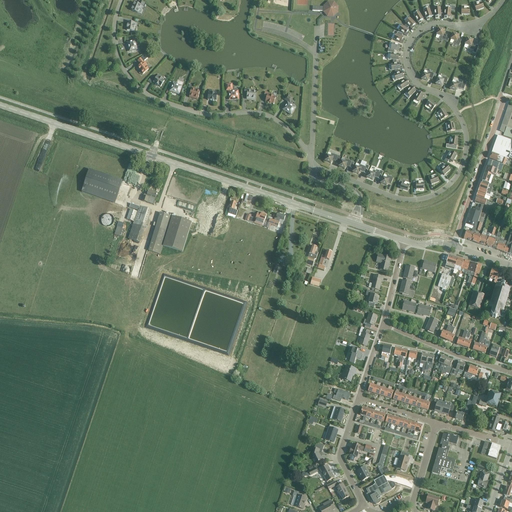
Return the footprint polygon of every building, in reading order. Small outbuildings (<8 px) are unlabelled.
[(135,3),(131,11),(138,13),(140,9),(141,10),(143,6),(144,3),(140,1),(139,5),(135,3)] [(484,9),(481,1),(473,4),(476,12),(484,9)] [(337,8),(337,7),(334,4),(333,4),(328,3),(325,7),(324,7),(312,7),(312,11),(324,12),(325,13),(325,14),(326,15),(327,15),(328,16),(333,16),(337,13),(337,12),(337,8)] [(440,6),(434,6),(435,19),(438,19),(438,17),(441,16),(441,14),(443,14),(442,11),(440,11),(440,6)] [(445,6),(444,19),(446,19),(447,17),(450,17),(451,11),(454,11),(454,8),(451,7),(445,6)] [(428,7),(423,9),(427,21),(429,20),(429,18),(432,17),(428,7)] [(469,15),(469,7),(461,7),(461,15),(469,15)] [(418,11),(412,14),(419,24),(421,23),(420,21),(423,20),(418,11)] [(408,17),(403,21),(412,30),(414,28),(413,26),(415,24),(408,17)] [(137,24),(128,22),(128,25),(127,25),(127,28),(127,31),(134,32),(134,29),(135,27),(136,27),(137,24)] [(400,25),(396,30),(407,36),(408,34),(407,33),(408,30),(407,29),(408,27),(405,25),(404,27),(400,25)] [(438,29),(435,38),(445,41),(447,42),(449,38),(446,38),(447,36),(443,35),(445,31),(438,29)] [(393,34),(391,39),(403,44),(404,42),(402,41),(403,38),(402,37),(403,35),(398,33),(397,35),(393,34)] [(459,36),(453,34),(450,43),(459,46),(461,41),(458,39),(459,36)] [(476,54),(478,46),(472,44),(473,41),(467,39),(464,48),(473,51),(473,52),(476,54)] [(136,41),(128,43),(130,51),(136,50),(136,47),(140,46),(138,40),(136,41)] [(388,49),(388,52),(394,53),(394,51),(398,52),(399,49),(401,49),(402,46),(390,43),(388,49)] [(141,65),(138,68),(143,74),(148,70),(145,66),(147,65),(145,62),(144,61),(147,58),(145,55),(141,59),(144,63),(141,65)] [(434,74),(424,71),(421,80),(427,82),(429,79),(432,80),(433,78),(434,74)] [(403,72),(391,76),(393,82),(403,78),(402,75),(404,74),(403,72)] [(161,77),(158,75),(153,83),(156,84),(158,86),(160,87),(164,81),(162,80),(160,79),(161,77)] [(448,79),(438,76),(435,85),(442,87),(443,83),(446,84),(448,79)] [(407,80),(397,87),(400,92),(409,86),(407,83),(409,82),(407,80)] [(453,80),(450,89),(456,91),(457,88),(464,90),(466,83),(463,82),(462,84),(453,80)] [(174,83),(170,92),(179,95),(182,87),(177,85),(177,84),(174,83)] [(232,84),(226,85),(226,91),(229,91),(229,100),(238,99),(237,92),(237,90),(232,91),(232,84)] [(413,86),(404,95),(408,99),(415,92),(413,90),(415,88),(413,86)] [(192,88),(190,96),(198,99),(199,92),(195,91),(195,89),(192,88)] [(251,90),(248,90),(245,90),(244,93),(247,93),(247,98),(255,99),(256,92),(251,92),(251,90)] [(212,92),(209,91),(208,100),(210,101),(213,101),(216,101),(217,94),(214,94),(212,93),(212,92)] [(419,91),(413,102),(418,105),(421,101),(423,98),(423,96),(421,95),(422,93),(419,91)] [(273,105),(275,98),(273,97),(271,96),(271,95),(265,93),(264,95),(267,96),(265,102),(268,103),(271,104),(273,105)] [(290,103),(293,99),(288,96),(285,100),(288,102),(284,110),(291,114),(294,108),(290,106),(292,104),(290,103)] [(425,107),(431,112),(436,105),(430,100),(425,107)] [(443,110),(436,114),(441,121),(447,116),(443,110)] [(453,123),(445,125),(447,133),(455,131),(453,123)] [(504,133),(503,136),(511,138),(511,129),(506,128),(505,131),(504,133)] [(491,154),(507,159),(508,159),(508,160),(509,159),(511,160),(511,140),(498,136),(491,154)] [(456,147),(457,147),(458,139),(450,137),(449,145),(446,145),(446,148),(456,150),(456,147)] [(457,155),(450,151),(446,158),(449,160),(453,162),(457,155)] [(328,153),(325,161),(331,164),(332,161),(335,162),(336,161),(339,162),(340,158),(337,156),(328,153)] [(507,159),(491,154),(490,159),(501,163),(505,165),(507,159)] [(346,166),(349,167),(352,168),(354,163),(342,158),(339,167),(345,169),(346,166)] [(496,171),(498,171),(501,172),(503,166),(489,161),(487,167),(496,171)] [(366,174),(369,167),(366,165),(365,167),(356,164),(352,172),(359,175),(360,172),(366,174)] [(450,170),(445,164),(439,169),(444,176),(450,170)] [(496,171),(487,167),(485,173),(491,176),(493,176),(496,177),(498,171),(496,171)] [(379,173),(370,169),(366,178),(373,180),(374,177),(380,180),(383,172),(380,171),(379,173)] [(89,170),(82,192),(115,203),(122,181),(89,170)] [(485,173),(482,181),(488,184),(490,179),(492,180),(493,176),(491,176),(485,173)] [(384,175),(380,184),(386,186),(388,183),(391,184),(393,178),(384,175)] [(439,182),(436,175),(428,178),(431,185),(439,182)] [(400,189),(408,191),(410,184),(403,181),(402,182),(401,187),(400,189)] [(481,183),(479,189),(490,193),(491,191),(493,186),(488,184),(482,181),(481,183)] [(416,182),(413,182),(413,185),(416,185),(416,190),(424,190),(424,182),(416,182)] [(153,205),(157,193),(149,190),(147,195),(144,194),(142,201),(153,205)] [(486,196),(478,193),(476,196),(484,199),(488,201),(490,197),(486,196)] [(484,199),(476,196),(475,202),(485,205),(486,201),(488,202),(489,201),(488,201),(484,199)] [(227,208),(225,215),(235,219),(237,212),(234,211),(236,203),(232,202),(229,209),(227,208)] [(145,229),(151,211),(130,204),(129,208),(138,211),(138,212),(130,210),(127,220),(134,222),(129,240),(134,241),(137,233),(139,226),(145,229)] [(466,221),(465,224),(473,227),(476,228),(477,224),(477,223),(483,206),(479,205),(478,208),(475,208),(474,211),(470,210),(466,221)] [(247,214),(245,220),(249,222),(254,223),(258,225),(262,226),(264,220),(265,220),(267,216),(258,212),(256,219),(251,217),(251,216),(247,214)] [(160,213),(149,252),(160,256),(163,246),(172,217),(160,213)] [(283,226),(285,218),(277,215),(276,219),(275,218),(274,221),(267,219),(264,228),(269,229),(270,225),(278,228),(279,225),(283,226)] [(172,217),(163,246),(183,252),(192,223),(172,217)] [(118,222),(114,235),(119,237),(123,223),(118,222)] [(474,234),(475,231),(476,228),(473,227),(472,231),(473,231),(472,233),(466,231),(464,238),(463,239),(471,242),(474,234)] [(481,236),(478,244),(486,247),(488,239),(489,238),(490,235),(482,232),(481,236)] [(495,240),(492,249),(496,250),(499,241),(500,238),(499,237),(500,234),(498,233),(496,237),(495,240)] [(481,236),(474,234),(471,242),(478,244),(481,236)] [(488,239),(486,247),(492,249),(495,240),(496,237),(493,236),(490,235),(489,238),(488,239)] [(499,241),(496,250),(504,253),(507,244),(507,243),(499,241)] [(312,246),(305,265),(312,268),(315,260),(316,260),(318,254),(315,253),(317,248),(312,246)] [(326,251),(325,257),(322,256),(319,264),(322,265),(324,259),(329,261),(332,253),(326,251)] [(388,272),(391,258),(383,256),(379,255),(377,262),(381,263),(380,270),(388,272)] [(449,256),(446,265),(445,268),(454,271),(454,269),(455,267),(454,266),(454,265),(455,266),(458,259),(449,256)] [(459,274),(463,261),(458,259),(455,266),(454,265),(454,266),(455,267),(454,269),(458,271),(457,273),(456,276),(458,277),(459,274)] [(428,271),(430,263),(425,261),(424,264),(422,264),(421,269),(428,271)] [(469,263),(463,261),(459,274),(461,274),(463,269),(464,270),(463,273),(466,274),(466,273),(469,263)] [(430,263),(428,271),(435,274),(437,268),(435,268),(436,265),(430,263)] [(466,274),(465,274),(468,275),(468,277),(470,278),(468,283),(469,283),(467,287),(470,288),(471,284),(477,265),(469,263),(466,273),(466,274)] [(404,272),(413,274),(415,266),(409,265),(409,266),(406,266),(404,272)] [(482,266),(477,265),(471,284),(474,285),(477,277),(475,276),(476,274),(479,275),(482,266)] [(492,270),(489,278),(497,281),(499,272),(492,270)] [(413,274),(404,272),(403,278),(406,279),(406,280),(411,281),(413,274)] [(448,286),(451,278),(442,274),(440,281),(438,287),(442,288),(441,291),(446,293),(448,286)] [(370,284),(369,288),(371,289),(379,291),(382,281),(383,281),(384,278),(374,275),(372,284),(370,284)] [(312,278),(310,285),(319,288),(321,281),(312,278)] [(411,281),(406,280),(405,281),(403,281),(401,287),(409,289),(411,281)] [(510,289),(509,289),(506,288),(505,288),(501,287),(501,286),(500,286),(497,285),(496,285),(496,286),(495,288),(494,288),(494,289),(495,289),(494,293),(493,293),(494,293),(492,297),(491,298),(492,298),(491,302),(490,302),(490,303),(491,303),(490,307),(489,306),(488,307),(489,308),(487,313),(491,314),(490,314),(491,315),(492,317),(493,318),(493,317),(495,318),(496,318),(498,317),(498,316),(504,318),(506,313),(503,313),(503,312),(504,312),(504,311),(505,307),(505,308),(506,307),(505,307),(506,303),(507,303),(507,302),(506,302),(508,298),(508,297),(509,293),(510,293),(509,292),(510,289)] [(409,289),(401,287),(400,293),(403,294),(402,295),(408,296),(409,289)] [(370,297),(368,306),(374,308),(375,304),(377,305),(379,297),(374,295),(374,293),(367,291),(366,296),(370,297)] [(432,292),(429,301),(436,303),(438,295),(436,293),(432,292)] [(480,310),(485,296),(473,292),(469,306),(480,310)] [(408,311),(410,303),(403,301),(401,307),(403,307),(402,310),(408,311)] [(410,303),(408,311),(415,313),(415,310),(416,311),(418,305),(410,303)] [(425,307),(418,305),(416,311),(418,311),(417,313),(423,315),(425,307)] [(433,309),(425,307),(423,315),(429,317),(430,314),(431,314),(433,309)] [(365,320),(363,324),(366,325),(365,327),(371,328),(372,325),(373,326),(377,316),(369,314),(367,321),(365,320)] [(430,318),(428,324),(436,328),(439,321),(433,318),(433,319),(430,318)] [(436,328),(428,324),(425,330),(428,331),(427,332),(433,335),(436,328)] [(448,326),(445,332),(443,331),(440,338),(446,340),(449,334),(452,327),(448,326)] [(449,334),(446,340),(452,343),(455,336),(452,335),(455,329),(452,327),(449,334)] [(360,333),(359,336),(361,337),(359,344),(366,347),(370,336),(368,336),(369,332),(364,330),(362,334),(360,333)] [(464,331),(461,339),(459,339),(457,345),(463,347),(465,341),(468,332),(464,331)] [(468,332),(465,341),(463,347),(469,350),(471,343),(468,342),(471,333),(468,332)] [(479,353),(484,338),(485,334),(482,333),(478,345),(475,344),(473,351),(479,353)] [(484,338),(479,353),(485,355),(487,349),(488,349),(490,343),(486,342),(487,339),(484,338)] [(493,345),(489,356),(496,358),(499,350),(500,347),(493,345)] [(383,346),(382,353),(390,355),(391,348),(383,346)] [(360,359),(362,354),(357,352),(358,349),(352,347),(349,354),(352,355),(350,361),(354,363),(356,358),(360,359)] [(401,368),(403,358),(406,358),(408,352),(402,350),(400,357),(399,363),(398,368),(401,368)] [(422,355),(420,364),(423,365),(422,369),(422,372),(425,373),(425,371),(425,370),(425,369),(427,363),(428,356),(422,355)] [(425,370),(425,371),(428,372),(429,368),(432,368),(434,357),(428,356),(427,363),(425,369),(425,370)] [(447,359),(441,357),(439,363),(442,364),(439,371),(442,372),(447,359)] [(449,374),(453,365),(451,365),(453,361),(447,359),(442,372),(441,374),(441,373),(443,374),(446,374),(446,373),(449,374)] [(453,369),(451,374),(457,376),(457,375),(457,374),(461,375),(462,372),(463,372),(465,366),(458,363),(456,370),(453,369)] [(355,373),(356,370),(347,366),(343,379),(351,382),(354,372),(355,373)] [(477,373),(478,370),(470,367),(468,372),(465,371),(463,377),(471,380),(473,375),(477,377),(477,376),(479,377),(478,379),(481,380),(483,374),(480,373),(480,374),(477,373)] [(374,394),(376,387),(370,385),(368,392),(374,394)] [(401,395),(399,402),(405,404),(407,397),(404,396),(405,391),(407,391),(408,389),(403,388),(403,390),(401,395)] [(334,393),(337,394),(336,397),(334,396),(333,399),(340,402),(341,399),(348,401),(350,394),(336,389),(334,393)] [(393,392),(387,391),(385,398),(391,400),(393,392)] [(401,395),(396,393),(393,400),(399,402),(401,395)] [(418,400),(416,407),(422,409),(426,395),(421,393),(421,396),(423,397),(422,401),(418,400)] [(496,408),(500,396),(490,393),(487,403),(480,401),(479,405),(486,407),(486,405),(496,408)] [(431,396),(426,395),(422,409),(427,411),(430,404),(426,403),(427,398),(430,399),(431,396)] [(431,411),(441,414),(443,406),(444,403),(437,401),(438,400),(435,399),(431,411)] [(468,401),(466,409),(465,409),(464,412),(462,411),(461,414),(457,413),(455,419),(462,421),(464,414),(467,415),(471,402),(468,401)] [(443,406),(441,414),(448,416),(449,411),(452,412),(454,405),(451,404),(451,405),(444,403),(443,406)] [(341,422),(345,411),(337,408),(333,420),(341,422)] [(366,417),(368,410),(362,408),(360,415),(364,416),(363,421),(360,420),(359,423),(364,424),(365,422),(366,417)] [(374,412),(368,410),(366,417),(372,419),(374,412)] [(380,414),(378,421),(384,422),(386,415),(380,414)] [(391,425),(393,418),(388,416),(385,423),(391,425)] [(506,432),(508,425),(502,423),(501,426),(498,425),(499,419),(493,417),(489,431),(495,433),(496,430),(500,432),(500,430),(506,432)] [(411,423),(408,430),(414,432),(416,425),(411,423)] [(416,425),(414,432),(420,433),(422,426),(416,425)] [(337,434),(338,431),(329,428),(328,432),(326,440),(333,442),(336,434),(337,434)] [(441,468),(449,470),(452,471),(456,460),(447,457),(450,447),(448,447),(449,443),(456,446),(459,437),(448,434),(447,435),(443,434),(440,445),(442,445),(441,449),(439,449),(431,473),(439,476),(441,468)] [(496,460),(501,447),(492,444),(485,442),(480,455),(496,460)] [(318,445),(315,454),(319,462),(323,460),(323,461),(327,459),(324,453),(325,448),(324,448),(324,447),(318,445)] [(351,448),(349,455),(349,456),(349,458),(350,458),(349,461),(353,462),(354,457),(357,458),(359,450),(362,451),(363,448),(353,445),(351,449),(351,448)] [(395,459),(393,465),(397,467),(396,469),(399,470),(400,471),(401,472),(402,471),(405,472),(409,459),(400,457),(399,460),(395,459)] [(327,482),(334,478),(328,465),(320,469),(327,482)] [(370,477),(364,467),(357,471),(362,482),(370,477)] [(486,483),(489,475),(482,472),(477,486),(486,489),(487,484),(486,483)] [(391,490),(393,489),(394,489),(394,488),(395,488),(395,487),(395,486),(395,485),(394,484),(394,483),(393,483),(392,482),(391,482),(390,482),(390,483),(388,484),(388,483),(387,483),(386,484),(385,480),(386,480),(384,476),(374,481),(375,484),(373,486),(366,490),(368,493),(366,494),(370,502),(372,501),(373,503),(374,504),(376,505),(377,505),(379,504),(380,503),(380,501),(380,500),(380,499),(379,497),(392,491),(391,490)] [(343,484),(336,488),(339,494),(341,497),(342,496),(344,499),(349,496),(343,484)] [(303,510),(307,498),(298,496),(299,493),(294,491),(293,496),(294,496),(291,505),(294,506),(294,507),(303,510)] [(429,504),(427,509),(433,511),(435,506),(437,507),(439,499),(428,495),(426,503),(429,504)] [(511,508),(511,500),(504,498),(503,501),(502,501),(500,508),(507,510),(508,507),(511,508)] [(473,507),(481,510),(484,502),(476,499),(473,507)] [(335,508),(331,500),(323,505),(324,506),(319,509),(321,511),(333,511),(332,510),(335,508)]
